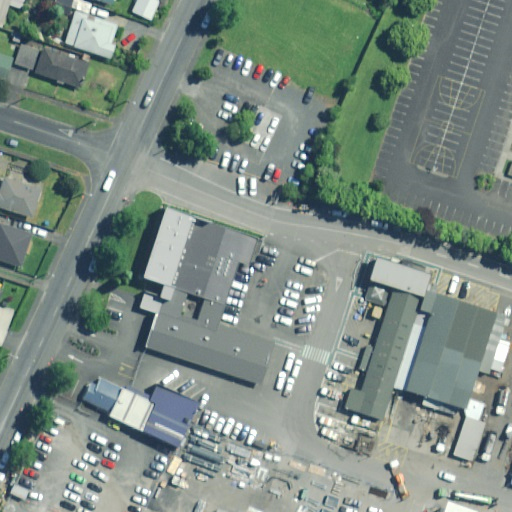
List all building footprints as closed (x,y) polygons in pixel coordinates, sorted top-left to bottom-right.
[(11,0),(0,0),(0,26),(2,28),(11,0)] [(158,1),(156,0),(137,0),(132,12),(151,20),(158,1)] [(117,26),(76,11),(65,44),(109,59),(114,46),(110,45),(117,26)] [(41,52),(21,45),(15,64),(34,70),(33,73),(79,88),(87,64),(42,48),(41,52)] [(13,59),(0,54),(0,79),(5,82),(13,59)] [(40,190),(5,179),(0,194),(0,208),(32,218),(40,190)] [(259,239),(190,217),(167,287),(226,306),(240,263),(250,267),(259,239)] [(32,235),(0,224),(0,261),(21,268),(32,235)] [(302,257),(267,245),(263,257),(298,269),(302,257)] [(396,289),(424,298),(426,299),(430,286),(433,277),(380,260),(372,282),(391,288),(396,289)] [(391,288),(372,282),(366,300),(385,307),(391,288)] [(426,299),(424,298),(395,388),(465,411),(468,413),(472,401),(482,373),(491,376),(508,317),(433,293),(434,288),(430,286),(426,299)] [(158,297),(153,312),(218,333),(220,325),(226,306),(167,287),(163,299),(158,297)] [(424,298),(396,289),(362,393),(352,390),(345,410),(384,422),(395,388),(424,298)] [(218,333),(157,314),(146,348),(262,385),(276,343),(220,325),(218,333)] [(200,406),(158,387),(153,398),(129,387),(127,391),(101,379),(97,386),(89,382),(80,402),(180,450),(200,406)] [(468,413),(465,411),(468,418),(454,456),(473,463),(487,424),(479,421),(479,415),(485,406),(472,401),(468,413)] [(479,511),(481,508),(451,498),(446,511),(479,511)]
